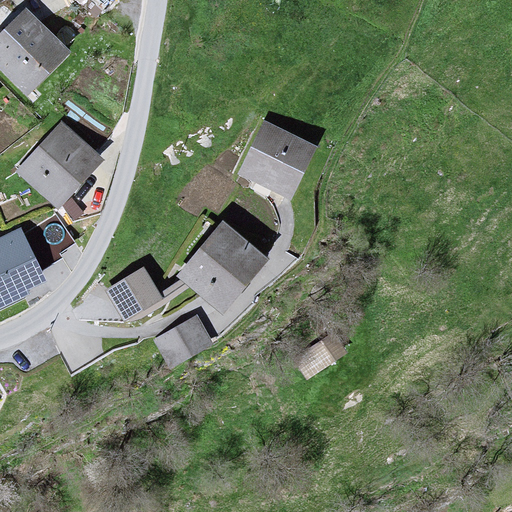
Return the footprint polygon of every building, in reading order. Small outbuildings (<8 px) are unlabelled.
[(25,14),(0,38),(0,76),(24,101),(69,59),(25,14)] [(260,127),(232,181),(283,207),(311,154),(260,127)] [(62,128),(14,179),(56,217),(104,167),(62,128)] [(90,292),(126,352),(242,282),(206,222),(90,292)] [(29,236),(41,270),(75,257),(63,223),(29,236)] [(17,237),(0,245),(0,316),(46,294),(17,237)]
